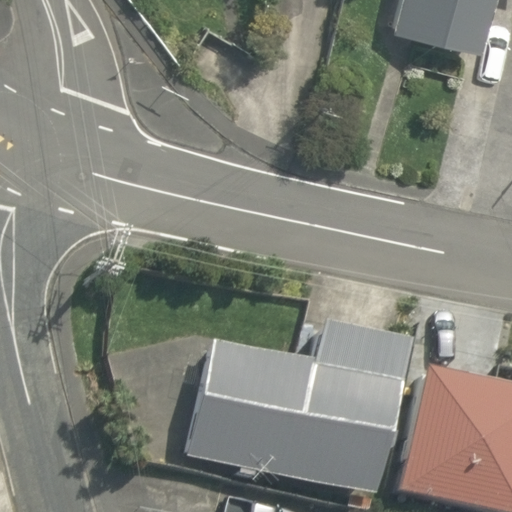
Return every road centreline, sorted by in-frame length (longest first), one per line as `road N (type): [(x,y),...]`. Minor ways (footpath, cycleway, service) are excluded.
road 1 (residential): [(27,148),(114,183),(511,266)]
road 2 (residential): [(65,511),(2,266),(27,148)]
road 3 (residential): [(27,148),(56,75),(58,25),(47,0)]
